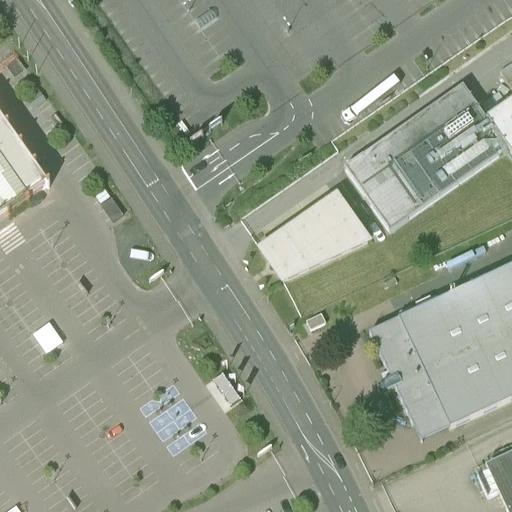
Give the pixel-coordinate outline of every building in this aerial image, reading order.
[(462,90),(345,172),(390,236),(507,155),(511,162),(511,104),(485,123),(483,120),(487,117),(480,107),(475,110),(462,90)] [(0,233),(5,231),(55,196),(0,118),(0,233)] [(336,201),(289,234),(261,254),(282,285),(362,248),(367,246),(336,201)] [(511,269),(369,336),(390,381),(383,385),(380,393),(388,395),(395,392),(420,447),(511,403),(511,269)] [(229,410),(239,403),(222,378),(213,385),(229,410)] [(511,511),(511,456),(485,469),(504,511),(511,511)]
